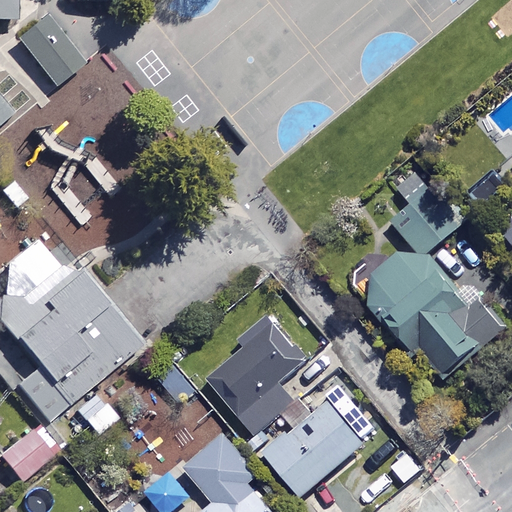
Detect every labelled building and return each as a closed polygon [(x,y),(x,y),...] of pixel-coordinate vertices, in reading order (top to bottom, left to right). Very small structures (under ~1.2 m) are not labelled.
[(0,0),(0,18),(16,19),(16,0),(0,0)] [(16,38),(57,87),(86,63),(45,14),(16,38)] [(0,121),(13,111),(0,95),(0,121)] [(458,227),(414,174),(395,191),(410,208),(391,225),(420,259),(458,227)] [(10,179),(0,188),(0,199),(12,214),(28,200),(10,179)] [(511,181),(493,198),(511,219),(511,224),(499,236),(511,250),(511,181)] [(465,310),(405,244),(354,291),(440,386),(499,333),(472,304),(465,310)] [(138,346),(79,271),(4,330),(34,368),(13,385),(42,422),(138,346)] [(305,363),(265,318),(237,342),(243,349),(206,382),(253,435),(292,401),(279,386),(305,363)] [(152,373),(172,399),(189,385),(170,359),(152,373)] [(95,393),(72,412),(95,438),(117,419),(95,393)] [(360,445),(324,403),(312,414),(300,400),(281,416),(293,430),(262,456),(298,498),(360,445)] [(45,454),(27,433),(0,456),(0,462),(14,480),(45,454)] [(255,478),(220,436),(181,470),(211,506),(204,511),(271,511),(248,484),(255,478)] [(171,511),(187,500),(168,476),(146,494),(161,511),(171,511)] [(358,511),(369,502),(355,487),(338,503),(346,511),(358,511)]
